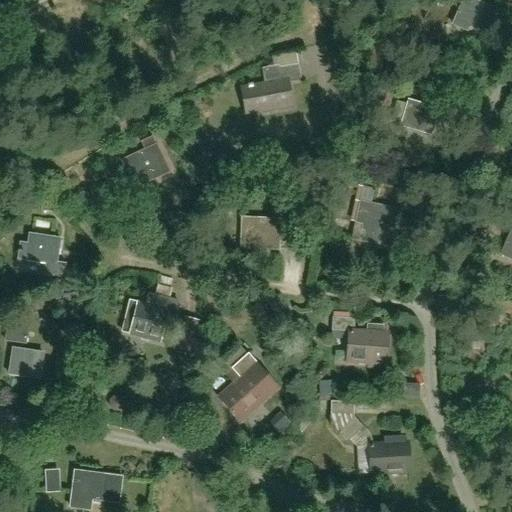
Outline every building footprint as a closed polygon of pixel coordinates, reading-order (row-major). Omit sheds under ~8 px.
[(497,13),(492,11),(468,0),(464,0),(452,26),(467,33),(469,28),(487,36),(497,13)] [(291,106),(287,81),(301,79),(299,66),(286,68),(285,66),(262,69),(265,84),(240,88),(245,115),(291,106)] [(404,117),(401,128),(431,136),(438,110),(409,102),(408,105),(404,117)] [(169,174),(156,146),(152,138),(141,144),(144,151),(121,162),(134,190),(169,174)] [(279,250),(279,223),(293,223),(294,200),(280,200),(279,220),(241,219),(240,249),(279,250)] [(393,250),(401,212),(360,202),(355,223),(366,226),(363,243),(393,250)] [(501,256),(511,260),(511,233),(501,256)] [(29,235),(28,245),(20,244),(18,260),(46,264),(45,276),(63,278),(65,265),(56,264),(59,240),(29,235)] [(461,278),(470,271),(465,263),(456,269),(461,278)] [(166,313),(173,315),(177,297),(170,296),(172,287),(158,284),(156,292),(147,290),(143,306),(129,302),(121,331),(159,341),(166,313)] [(332,314),(331,328),(354,329),(354,316),(332,314)] [(387,335),(382,335),(383,327),(367,326),(367,334),(348,333),(346,363),(385,365),(387,335)] [(29,330),(6,327),(4,342),(26,345),(29,330)] [(39,379),(43,354),(12,350),(8,375),(39,379)] [(268,390),(250,371),(256,365),(246,355),(229,371),(238,381),(218,399),(237,419),(268,390)] [(353,417),(330,415),(330,422),(337,429),(336,430),(345,440),(361,426),(353,417)] [(407,443),(403,443),(403,438),(385,439),(385,444),(369,445),(370,476),(409,474),(407,443)] [(44,471),(46,494),(61,493),(59,470),(44,471)] [(123,478),(105,476),(74,473),(71,499),(72,499),(71,509),(91,511),(92,501),(120,505),(123,478)]
